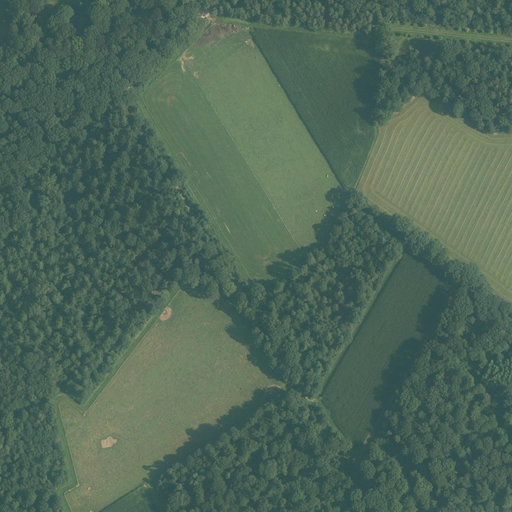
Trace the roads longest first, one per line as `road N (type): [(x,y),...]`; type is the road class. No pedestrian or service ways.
road 1 (track): [(121,96),(376,511)]
road 2 (track): [(222,0),(0,211)]
road 3 (track): [(511,39),(212,8)]
road 4 (track): [(377,511),(448,466),(492,409)]
